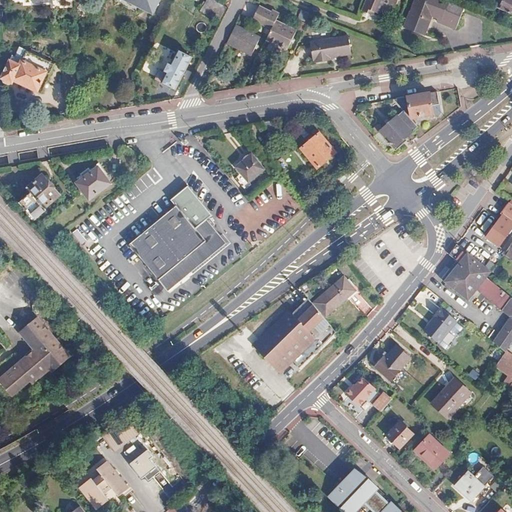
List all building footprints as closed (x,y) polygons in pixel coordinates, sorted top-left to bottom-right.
[(126,0),(129,2),(130,0),(153,11),(158,0),(126,0)] [(225,7),(214,0),(206,0),(201,9),(218,19),(225,7)] [(397,0),(365,0),(361,11),(372,15),(374,11),(379,14),(383,2),(384,0),(387,0),(389,1),(387,4),(395,7),(397,0)] [(433,4),(423,0),(414,0),(404,27),(422,33),(433,4)] [(511,0),(496,0),(494,5),(511,13),(511,0)] [(271,31),(276,22),(279,15),(272,11),(271,13),(260,7),(252,22),(271,31)] [(297,33),(276,22),(271,31),(266,41),(287,51),(297,33)] [(261,39),(236,26),(226,46),(251,59),(261,39)] [(348,37),(311,44),(314,63),(315,63),(316,66),(331,63),(331,60),(351,57),(348,37)] [(172,63),(170,62),(166,71),(165,71),(167,72),(162,81),(176,89),(193,57),(179,50),(172,63)] [(16,62),(12,60),(5,81),(6,82),(5,85),(7,85),(7,88),(11,90),(13,87),(15,88),(16,85),(42,93),(48,74),(52,75),(55,64),(52,62),(51,61),(19,51),(16,62)] [(155,78),(162,81),(167,72),(165,71),(166,71),(160,68),(160,70),(158,70),(156,74),(156,76),(155,78)] [(405,112),(412,120),(437,116),(433,93),(394,100),(405,112)] [(412,120),(405,112),(375,136),(390,153),(420,129),(412,120)] [(276,120),(263,123),(277,140),(286,133),(276,120)] [(319,170),(338,154),(322,134),(302,150),(319,170)] [(249,182),(263,171),(252,157),(237,168),(249,182)] [(100,168),(93,173),(90,169),(82,175),(85,179),(79,184),(91,200),(112,184),(100,168)] [(31,189),(35,193),(23,203),(39,220),(50,210),(48,208),(62,196),(46,176),(31,189)] [(511,220),(511,204),(509,203),(502,214),(511,220)] [(215,223),(209,217),(196,226),(178,205),(131,242),(170,290),(230,243),(223,234),(220,234),(213,225),(215,223)] [(489,238),(501,247),(511,230),(511,227),(501,220),(489,238)] [(80,245),(89,240),(82,228),(74,232),(80,245)] [(480,291),(511,316),(511,297),(505,292),(491,280),(495,274),(458,244),(454,249),(451,254),(462,263),(455,272),(480,291)] [(480,291),(455,272),(447,282),(472,302),(480,291)] [(354,293),(341,278),(309,305),(322,320),(354,293)] [(442,342),(460,320),(443,307),(437,315),(440,317),(428,331),(442,342)] [(277,377),(314,342),(286,313),(249,348),(277,377)] [(53,371),(70,357),(37,316),(19,331),(33,348),(50,368),(53,371)] [(511,322),(499,343),(503,346),(509,338),(511,340),(511,322)] [(511,352),(511,350),(511,340),(509,338),(503,346),(511,352)] [(399,341),(388,354),(386,352),(378,362),(394,375),(413,353),(399,341)] [(50,368),(33,348),(24,355),(40,376),(50,368)] [(32,383),(40,376),(24,355),(0,374),(0,381),(10,394),(29,379),(32,383)] [(511,356),(509,355),(500,370),(511,378),(506,386),(511,390),(511,356)] [(473,369),(468,375),(476,380),(480,374),(473,369)] [(472,389),(456,376),(433,402),(450,416),(472,389)] [(378,388),(366,378),(355,390),(354,389),(347,398),(361,409),(378,388)] [(391,407),(398,400),(392,394),(376,411),(382,417),(391,407)] [(391,407),(382,417),(385,419),(394,410),(391,407)] [(399,418),(386,431),(399,444),(412,430),(399,418)] [(122,428),(108,441),(117,451),(131,438),(122,428)] [(435,474),(449,459),(431,441),(416,456),(435,474)] [(155,456),(150,450),(132,463),(144,479),(146,477),(149,481),(162,471),(152,459),(155,456)] [(113,488),(121,497),(131,488),(109,462),(99,470),(103,476),(96,482),(93,479),(82,488),(100,511),(112,502),(105,494),(113,488)] [(381,488),(358,465),(328,496),(343,511),(356,511),(365,503),(379,490),(381,488)] [(492,475),(483,466),(474,476),(468,469),(454,483),(471,500),(485,485),(484,484),(492,475)] [(498,479),(491,486),(497,493),(505,486),(498,479)] [(382,511),(392,502),(379,490),(365,503),(375,511),(382,511)] [(406,511),(394,500),(392,502),(382,511),(406,511)]
